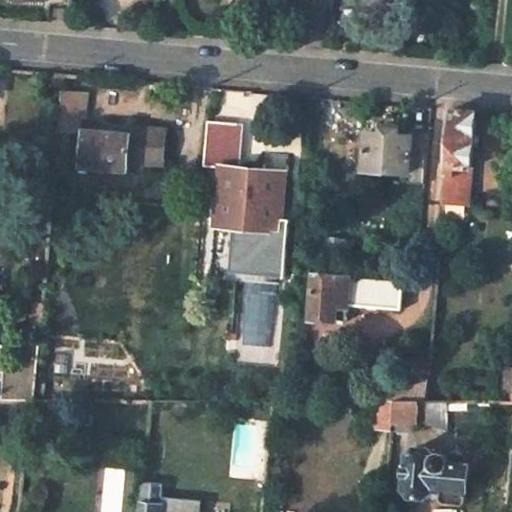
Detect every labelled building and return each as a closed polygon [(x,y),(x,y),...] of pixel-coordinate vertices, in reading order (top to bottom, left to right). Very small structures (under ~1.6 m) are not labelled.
[(52,74),(51,82),(61,82),(61,75),(52,74)] [(69,131),(78,131),(80,114),(86,115),(88,92),(82,92),(84,76),(61,75),(61,82),(57,130),(69,131)] [(444,201),(470,203),(478,111),(452,109),(444,201)] [(205,164),(223,165),(236,166),(239,122),(209,120),(205,164)] [(367,168),(412,171),(410,183),(425,184),(430,131),(415,130),(414,134),(400,133),(400,127),(385,125),(385,131),(370,130),(367,168)] [(132,127),(132,133),(87,130),(83,170),(91,171),(91,166),(129,168),(130,156),(163,159),(166,130),(132,127)] [(54,171),(65,172),(69,131),(57,130),(54,171)] [(223,165),(218,224),(237,225),(235,247),(256,249),(254,271),(286,273),(291,217),(284,217),(288,170),(236,166),(223,165)] [(404,279),(316,274),(314,317),(348,319),(349,305),(401,309),(404,279)] [(511,355),(503,356),(498,400),(511,400),(511,355)] [(38,364),(5,361),(2,399),(35,399),(38,364)] [(429,377),(388,374),(384,400),(394,400),(427,400),(429,377)] [(448,399),(430,400),(431,425),(449,424),(448,399)] [(427,400),(394,400),(391,430),(414,430),(415,422),(418,422),(418,419),(427,420),(429,400),(427,400)] [(461,503),(465,499),(470,463),(466,462),(467,455),(452,453),(451,460),(449,460),(445,453),(439,453),(435,456),(430,448),(416,446),(409,453),(404,485),(409,494),(424,496),(427,491),(440,493),(439,499),(461,503)] [(161,511),(164,482),(146,480),(142,511),(161,511)]
